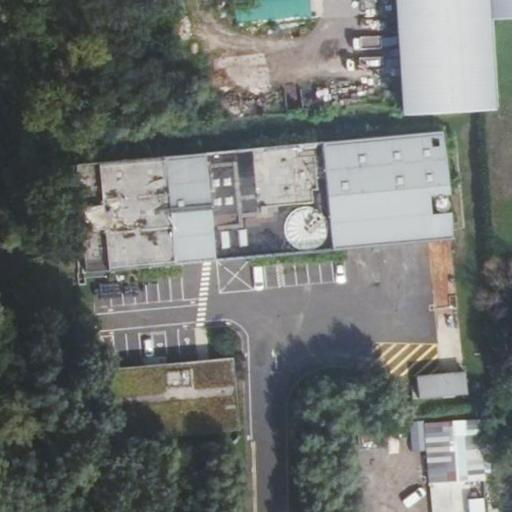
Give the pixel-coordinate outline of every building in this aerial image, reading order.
[(234,0),(236,22),(310,19),(309,0),(234,0)] [(464,63),(459,0),(393,0),(399,67),(464,63)] [(511,0),(459,0),(464,63),(467,96),(495,94),(488,4),(511,2),(511,0)] [(467,96),(464,63),(399,67),(402,101),(467,96)] [(78,144),(86,252),(454,225),(446,117),(78,144)] [(112,370),(115,412),(231,406),(228,363),(227,363),(226,363),(225,348),(199,349),(198,346),(113,351),(114,370),(112,370)] [(415,363),(417,384),(466,380),(464,359),(415,363)] [(407,463),(429,463),(428,422),(407,422),(407,463)] [(491,511),(490,470),(482,471),(481,441),(431,443),(432,478),(421,479),(422,497),(435,497),(435,511),(491,511)]
